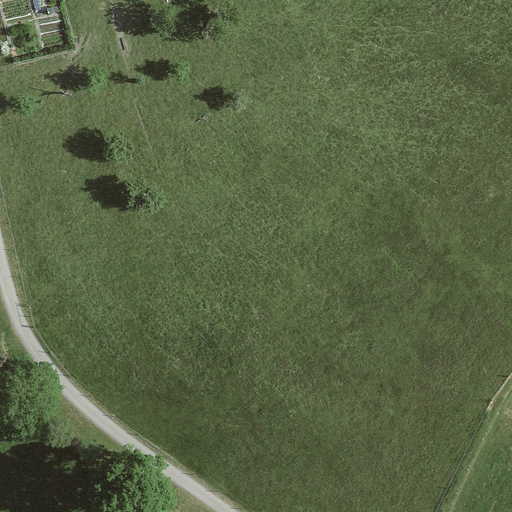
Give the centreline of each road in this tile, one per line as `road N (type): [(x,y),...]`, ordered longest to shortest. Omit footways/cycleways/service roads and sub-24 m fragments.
road 1 (track): [(227,511),(65,386),(18,321),(0,259)]
road 2 (track): [(450,511),(511,397)]
